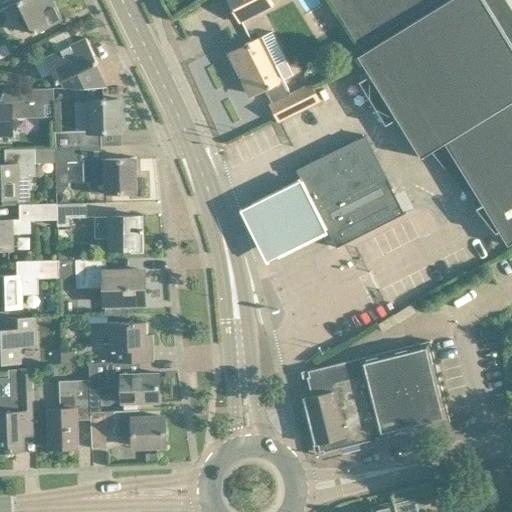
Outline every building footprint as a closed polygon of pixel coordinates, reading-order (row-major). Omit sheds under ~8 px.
[(0,0),(0,10),(18,2),(20,6),(17,11),(17,18),(20,24),(25,28),(31,29),(34,34),(62,20),(52,0),(0,0)] [(270,0),(227,0),(239,22),(273,4),(270,0)] [(332,0),(361,46),(435,0),(332,0)] [(511,46),(483,0),(448,0),(358,56),(371,76),(361,82),(386,123),(396,117),(421,157),(445,143),(511,101),(511,46)] [(247,44),(229,53),(237,68),(239,67),(253,94),(264,88),(272,104),(271,105),(278,119),(279,121),(319,100),(311,85),(291,95),(283,79),(293,74),(272,32),(262,37),(247,44)] [(86,37),(68,46),(45,57),(58,82),(61,80),(65,88),(106,87),(91,56),(95,55),(86,37)] [(8,40),(0,41),(0,55),(11,54),(8,40)] [(0,132),(12,133),(12,117),(44,116),(44,104),(54,103),(54,88),(8,89),(9,103),(0,103),(0,132)] [(55,131),(55,147),(79,147),(101,146),(101,131),(121,130),(120,99),(88,100),(89,114),(90,130),(55,131)] [(511,101),(445,143),(508,245),(511,242),(511,101)] [(328,155),(328,153),(297,169),(301,176),(336,247),(405,213),(392,188),(393,187),(392,186),(391,187),(388,181),(389,180),(385,172),(385,173),(379,162),(380,162),(376,155),(374,151),(374,149),(373,149),(371,146),(372,145),(370,143),(368,139),(366,135),(363,137),(356,141),(356,139),(352,141),(353,143),(342,148),(342,147),(338,148),(339,149),(328,155)] [(5,148),(5,163),(0,163),(0,196),(2,197),(3,203),(30,202),(29,175),(35,174),(35,162),(56,161),(55,147),(5,148)] [(79,147),(55,147),(56,161),(56,170),(69,169),(68,161),(80,161),(79,147)] [(84,181),(90,181),(91,193),(136,192),(135,158),(105,159),(84,160),(84,181)] [(298,175),(240,205),(266,256),(324,226),(298,175)] [(63,192),(57,192),(57,202),(70,201),(70,199),(63,192)] [(87,203),(57,204),(57,219),(57,226),(70,225),(69,217),(87,217),(87,203)] [(0,248),(1,248),(11,248),(11,233),(31,232),(30,219),(57,219),(57,204),(20,204),(21,219),(0,219),(0,248)] [(110,248),(120,248),(140,248),(140,231),(142,231),(142,215),(122,215),(110,216),(95,216),(95,237),(110,237),(110,248)] [(59,229),(59,237),(69,237),(69,229),(59,229)] [(58,259),(58,266),(76,266),(77,287),(104,287),(105,303),(145,302),(144,270),(105,271),(105,258),(58,259)] [(0,305),(11,305),(21,305),(21,290),(39,289),(38,275),(49,275),(49,282),(59,282),(59,275),(58,266),(58,259),(17,260),(18,275),(0,275),(0,305)] [(0,360),(5,361),(20,360),(20,345),(35,345),(34,316),(2,317),(2,329),(0,328),(0,360)] [(110,334),(111,362),(129,361),(154,361),(153,334),(147,334),(146,321),(95,322),(95,334),(110,334)] [(422,342),(392,349),(412,428),(450,418),(430,339),(422,342)] [(392,349),(361,357),(381,435),(412,428),(392,349)] [(75,350),(61,351),(62,363),(76,363),(75,350)] [(312,395),(304,397),(316,444),(319,443),(321,450),(381,435),(361,357),(308,371),(310,376),(308,377),(312,395)] [(129,361),(111,362),(89,362),(89,376),(99,375),(99,387),(122,387),(123,401),(124,401),(138,401),(160,400),(159,372),(130,373),(129,361)] [(35,433),(33,367),(9,368),(9,378),(13,378),(14,399),(0,399),(0,447),(6,447),(6,449),(23,449),(22,424),(33,424),(34,433),(35,433)] [(49,408),(50,427),(51,447),(77,446),(76,419),(91,419),(91,411),(89,379),(59,380),(60,408),(49,408)] [(138,401),(124,401),(124,410),(139,409),(138,401)] [(114,410),(114,417),(115,436),(133,436),(134,446),(166,444),(165,416),(140,417),(139,409),(124,410),(114,410)] [(105,411),(91,411),(91,419),(92,448),(107,447),(105,411)] [(367,511),(417,511),(415,498),(395,503),(395,502),(371,508),(372,511),(367,511)]
